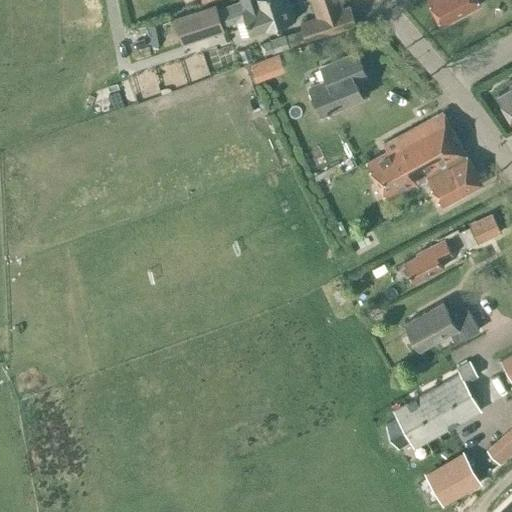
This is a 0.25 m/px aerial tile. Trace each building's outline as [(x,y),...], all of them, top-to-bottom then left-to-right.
[(180,17),(173,19),(181,44),(188,42),(220,32),(218,27),(236,21),(239,20),(238,15),(243,13),(244,18),(249,33),(266,28),(266,29),(295,20),(287,0),(201,0),(202,1),(203,0),(240,0),(241,1),(212,10),(211,7),(180,17)] [(269,40),(259,43),(263,54),(273,51),(306,40),(327,33),(328,35),(356,25),(349,6),(339,10),(335,0),(310,0),(317,18),(300,24),(302,29),(269,40)] [(428,0),(442,24),(479,5),(476,0),(428,0)] [(346,30),(328,38),(332,49),(351,41),(346,30)] [(362,66),(356,52),(320,67),(326,80),(309,87),(320,114),(361,97),(351,71),(362,66)] [(283,68),(278,55),(249,66),(254,79),(283,68)] [(511,82),(508,85),(510,88),(497,95),(511,121),(511,82)] [(482,184),(442,111),(394,137),(398,144),(366,162),(387,198),(415,183),(416,186),(428,179),(442,206),(482,184)] [(477,244),(502,233),(492,212),(467,224),(477,244)] [(439,261),(451,254),(444,239),(415,254),(416,256),(403,262),(414,282),(442,267),(439,261)] [(455,343),(479,330),(466,308),(450,317),(442,302),(404,323),(419,349),(449,332),(455,343)] [(511,381),(511,353),(500,360),(511,381)] [(456,368),(459,374),(393,411),(397,418),(386,423),(398,444),(408,439),(413,447),(480,410),(477,405),(465,382),(477,376),(469,360),(456,368)] [(511,426),(486,449),(499,463),(511,451),(511,426)] [(462,454),(427,473),(443,502),(478,482),(462,454)] [(511,511),(511,489),(488,511),(511,511)]
